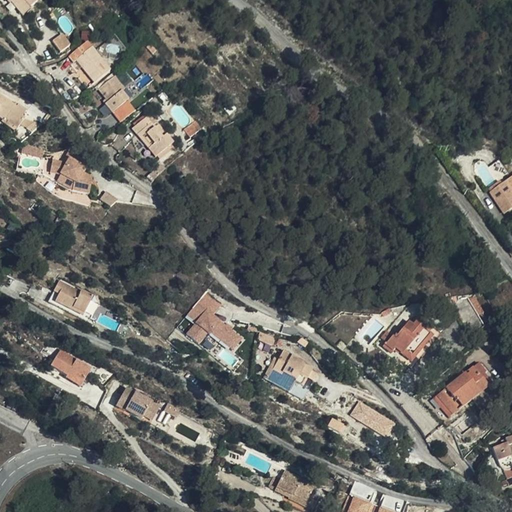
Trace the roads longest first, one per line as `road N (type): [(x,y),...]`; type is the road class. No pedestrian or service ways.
road 1 (residential): [(496,511),(433,461),(368,382),(221,276),(168,202),(110,161),(0,24)]
road 2 (unclassified): [(511,269),(404,129),(233,0)]
road 3 (tertiary): [(49,454),(84,457),(175,511)]
